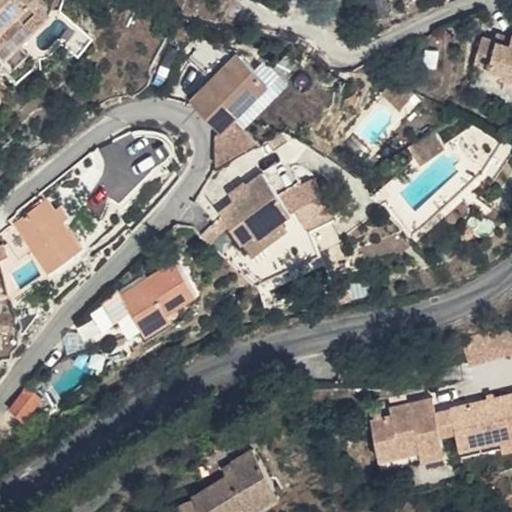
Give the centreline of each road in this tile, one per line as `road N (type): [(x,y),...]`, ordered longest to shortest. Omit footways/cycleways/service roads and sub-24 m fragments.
road 1 (residential): [(0,406),(63,322),(201,173),(206,156),(204,137),(181,114),(140,114),(101,131),(0,207)]
road 2 (tertiary): [(511,267),(463,301),(263,351),(145,402),(48,461),(0,507)]
